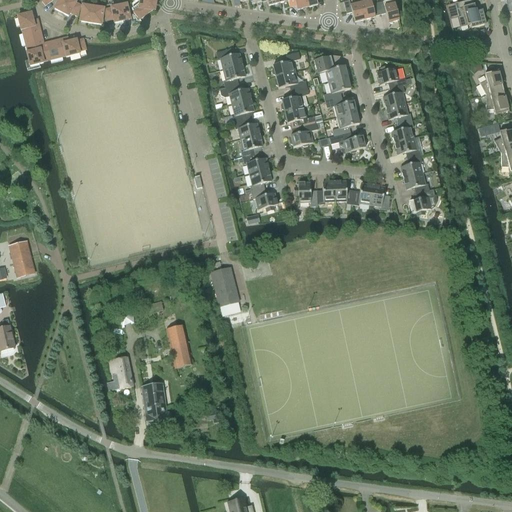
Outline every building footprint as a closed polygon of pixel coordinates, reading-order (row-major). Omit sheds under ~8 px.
[(77,18),(82,0),(73,0),(73,2),(69,0),(59,0),(54,10),(68,17),(70,14),(77,18)] [(131,10),(132,11),(130,12),(136,20),(138,19),(139,20),(151,11),(154,12),(155,0),(140,0),(140,4),(131,10)] [(294,0),(296,6),(297,11),(307,8),(305,0),(294,0)] [(305,0),(307,8),(318,6),(316,0),(305,0)] [(361,4),(365,21),(375,18),(375,17),(380,16),(377,4),(372,5),(371,1),(361,4)] [(354,23),(365,21),(361,4),(350,6),(349,2),(343,3),(346,15),(352,14),(354,23)] [(377,4),(380,16),(386,14),(388,24),(399,21),(395,5),(384,7),(383,3),(377,4)] [(114,24),(130,21),(126,5),(112,9),(111,5),(105,6),(106,22),(113,20),(114,24)] [(460,9),(456,10),(458,18),(457,18),(460,28),(470,25),(471,29),(486,25),(482,11),(476,13),(474,5),(460,9)] [(103,10),(82,7),(80,23),(101,26),(103,10)] [(30,14),(18,18),(21,31),(38,26),(37,21),(33,22),(31,15),(31,14),(30,14)] [(38,26),(21,31),(22,31),(28,53),(27,54),(35,52),(34,48),(43,45),(39,46),(38,41),(42,40),(38,26)] [(67,39),(62,40),(66,57),(66,58),(79,55),(79,54),(79,52),(85,51),(83,41),(76,42),(76,41),(68,43),(67,39)] [(45,55),(41,56),(43,64),(43,63),(66,57),(66,58),(66,57),(62,40),(48,44),(49,48),(44,49),(45,55)] [(28,61),(24,62),(27,71),(29,70),(30,67),(43,64),(41,56),(45,55),(44,49),(43,45),(34,48),(35,52),(27,54),(28,61)] [(220,60),(223,71),(242,66),(239,55),(231,57),(229,51),(216,54),(218,61),(220,60)] [(275,77),(276,78),(295,73),(292,63),(300,61),(298,54),(284,57),(286,64),(273,67),(273,69),(272,71),(273,75),(275,77)] [(328,57),(314,61),(318,75),(325,73),(328,84),(347,79),(347,77),(348,75),(347,71),(345,70),(345,67),(332,70),(330,64),(328,57)] [(223,83),(225,89),(238,86),(236,80),(245,78),(242,66),(223,71),(225,82),(223,83)] [(388,84),(390,90),(403,87),(406,86),(412,85),(410,80),(405,81),(404,80),(399,81),(396,70),(389,72),(388,68),(380,70),(381,74),(377,75),(380,86),(388,84)] [(479,84),(485,97),(503,92),(498,72),(484,75),(486,81),(479,84)] [(291,87),(293,93),(307,89),(305,83),(298,84),(295,73),(276,78),(276,80),(275,82),(276,86),(278,87),(278,90),(291,87)] [(331,95),(323,96),(325,103),(339,99),(337,93),(350,90),(350,88),(351,86),(350,82),(348,80),(347,79),(328,84),(331,95)] [(224,99),(229,98),(232,106),(251,101),(248,90),(239,92),(238,86),(225,89),(219,91),(220,97),(224,99)] [(383,98),(385,110),(405,105),(402,94),(404,94),(403,87),(390,90),(391,96),(383,98)] [(284,112),(284,113),(304,109),(301,98),(309,96),(307,89),(293,93),(294,99),(282,102),(282,104),(281,106),(282,110),(284,112)] [(508,113),(503,92),(485,97),(486,111),(493,111),(495,116),(508,113)] [(339,99),(325,103),(327,110),(334,108),(337,119),(356,114),(356,112),(357,110),(356,106),(354,105),(353,102),(340,105),(339,99)] [(232,118),(234,124),(247,121),(245,115),(254,113),(251,101),(232,106),(234,117),(232,118)] [(397,119),(398,125),(412,122),(410,115),(408,116),(405,105),(385,110),(388,121),(397,119)] [(300,122),(302,128),(316,124),(314,118),(307,120),(304,109),(284,113),(285,115),(283,117),(284,121),(287,123),(287,125),(300,122)] [(340,130),(332,132),(334,138),(348,135),(346,129),(359,125),(359,123),(360,121),(359,117),(357,116),(356,114),(337,119),(340,130)] [(238,130),(240,141),(260,136),(257,125),(248,127),(247,121),(234,124),(235,131),(238,130)] [(391,133),(394,144),(414,140),(411,129),(413,129),(412,122),(398,125),(400,131),(391,133)] [(317,131),(316,124),(302,128),(303,134),(290,137),(291,139),(289,141),(290,145),(293,146),(293,149),(302,147),(304,148),(308,147),(309,145),(313,144),(310,133),(317,131)] [(493,142),(500,154),(511,151),(511,129),(499,133),(501,139),(494,142),(494,141),(493,142)] [(334,138),(329,139),(331,146),(338,144),(339,147),(345,150),(346,154),(349,153),(351,154),(355,154),(357,151),(365,149),(365,147),(366,145),(365,141),(363,139),(362,137),(349,141),(348,135),(334,138)] [(241,152),(242,159),(255,156),(254,150),(263,148),(260,136),(240,141),(243,152),(241,152)] [(405,154),(407,160),(420,157),(419,150),(416,151),(414,140),(394,144),(397,156),(405,154)] [(511,173),(511,151),(500,154),(500,169),(501,169),(501,168),(508,168),(510,174),(511,173)] [(246,165),(249,176),(268,171),(266,160),(257,162),(255,156),(242,159),(244,166),(246,165)] [(400,168),(403,179),(422,174),(420,164),(422,163),(420,157),(407,160),(408,166),(400,168)] [(249,187),(251,194),(264,191),(263,185),(271,182),(268,171),(249,176),(252,187),(249,187)] [(414,189),(416,195),(429,192),(427,185),(425,186),(422,174),(403,179),(406,191),(414,189)] [(316,192),(317,206),(324,206),(324,204),(335,203),(334,183),(322,183),(323,192),(316,192)] [(334,183),(335,203),(346,203),(346,205),(352,206),(354,193),(346,192),(346,183),(334,183)] [(317,208),(317,206),(316,192),(310,193),(310,184),(298,184),(298,189),(294,189),(295,197),(298,197),(299,204),(310,204),(310,208),(317,208)] [(354,193),(352,206),(358,207),(359,205),(370,207),(373,187),(361,185),(360,194),(354,193)] [(373,187),(370,207),(381,208),(380,211),(388,212),(390,198),(383,197),(385,189),(373,187)] [(266,197),(264,191),(251,194),(253,201),(255,200),(258,211),(265,209),(266,213),(274,211),(273,207),(277,206),(274,195),(266,197)] [(429,192),(416,195),(417,201),(409,203),(412,215),(416,214),(417,218),(425,216),(424,212),(431,210),(428,199),(435,197),(433,191),(429,192)] [(17,279),(34,275),(27,243),(9,248),(17,279)] [(211,274),(219,308),(238,303),(230,269),(211,274)] [(161,304),(151,306),(153,313),(162,311),(161,304)] [(0,329),(0,352),(15,349),(9,328),(8,321),(2,322),(4,329),(0,329)] [(175,370),(192,366),(183,326),(166,331),(175,370)] [(155,349),(148,340),(144,340),(144,341),(141,341),(137,342),(133,352),(139,361),(151,360),(155,349)] [(113,383),(109,384),(107,384),(109,393),(111,393),(133,388),(127,359),(109,363),(113,383)] [(141,388),(144,409),(165,405),(162,385),(141,388)] [(166,414),(165,405),(144,409),(147,431),(170,428),(168,414),(166,414)] [(246,511),(244,501),(228,505),(229,511),(246,511)]
